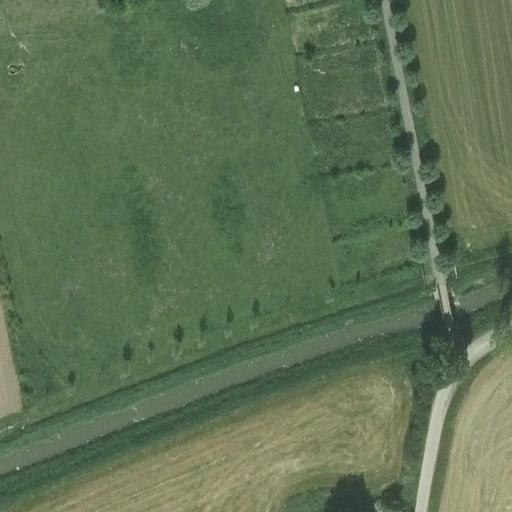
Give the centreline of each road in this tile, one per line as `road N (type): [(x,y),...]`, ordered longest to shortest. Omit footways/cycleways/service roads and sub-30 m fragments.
road 1 (track): [(439,274),(386,0)]
road 2 (unclassified): [(423,511),(440,401),(457,364)]
